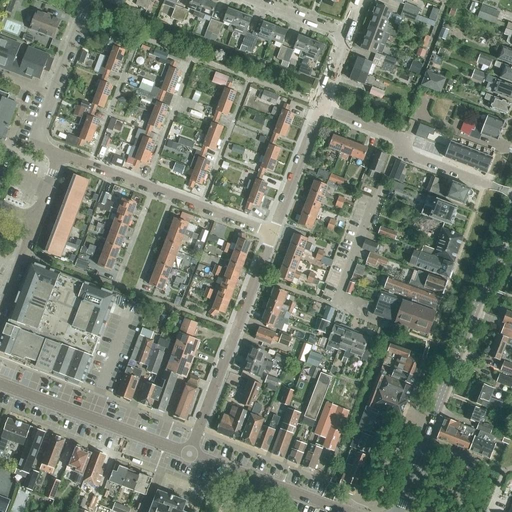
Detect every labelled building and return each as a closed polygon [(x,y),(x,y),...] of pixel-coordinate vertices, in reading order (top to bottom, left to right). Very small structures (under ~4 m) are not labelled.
[(144,0),(142,7),(148,9),(151,0),(144,0)] [(164,0),(163,5),(175,9),(171,18),(177,20),(182,8),(176,6),(177,4),(178,0),(164,0)] [(193,16),(199,18),(201,13),(200,13),(205,0),(192,0),(189,9),(195,11),(193,16)] [(217,4),(205,0),(200,13),(201,13),(199,18),(199,19),(203,20),(205,15),(212,17),(217,4)] [(403,9),(414,13),(416,7),(405,3),(403,9)] [(387,21),(394,24),(397,15),(391,13),(391,11),(377,5),(373,16),(387,21)] [(481,6),(477,18),(495,23),(499,12),(481,6)] [(188,10),(182,8),(177,20),(183,23),(188,10)] [(454,17),(457,9),(452,8),(449,15),(454,17)] [(240,13),(229,9),(224,22),(230,24),(228,30),(234,32),(240,13)] [(414,13),(403,9),(400,16),(411,20),(415,22),(418,15),(414,13)] [(37,11),(30,29),(53,38),(60,20),(37,11)] [(247,47),(248,47),(253,35),(246,32),(252,17),(240,13),(234,32),(245,36),(241,45),(242,45),(247,47)] [(20,30),(23,21),(10,16),(7,25),(20,30)] [(386,26),(387,21),(373,16),(369,27),(390,34),(403,39),(404,36),(401,35),(401,34),(395,32),(396,31),(392,30),(392,29),(386,26)] [(213,34),(217,22),(211,19),(207,32),(213,34)] [(217,22),(213,34),(218,36),(223,24),(217,22)] [(271,39),(276,27),(264,22),(260,35),(271,39)] [(287,31),(276,27),(271,39),(282,44),(287,31)] [(369,27),(365,38),(385,45),(390,34),(369,27)] [(439,37),(446,40),(449,31),(442,29),(439,37)] [(34,38),(24,34),(22,40),(32,43),(34,38)] [(258,37),(253,35),(248,47),(254,49),(258,37)] [(0,36),(0,66),(12,71),(16,61),(14,61),(21,44),(0,36)] [(304,59),(311,40),(299,36),(295,49),(302,51),(299,57),(304,59)] [(113,48),(110,57),(121,61),(125,50),(119,48),(121,42),(111,38),(108,46),(113,48)] [(385,45),(365,38),(361,48),(375,54),(376,51),(382,54),(385,45)] [(311,40),(304,59),(300,69),(299,72),(310,77),(312,70),(308,65),(310,59),(316,61),(319,53),(323,55),(326,46),(322,44),(311,40)] [(283,60),(288,48),(282,46),(277,58),(283,60)] [(18,73),(31,78),(33,75),(40,78),(49,55),(28,47),(18,73)] [(511,50),(502,47),(497,59),(511,65),(511,50)] [(288,48),(283,60),(284,61),(282,65),(288,68),(290,63),(289,63),(294,50),(288,48)] [(428,50),(421,48),(418,56),(425,58),(428,50)] [(82,49),(77,62),(83,64),(87,51),(82,49)] [(177,83),(181,71),(174,69),(176,62),(172,61),(172,62),(166,60),(168,54),(155,49),(153,55),(163,58),(161,64),(170,67),(166,79),(177,83)] [(493,59),(480,54),(478,60),(491,65),(493,59)] [(383,62),(394,66),(396,59),(385,55),(383,62)] [(117,73),(121,61),(110,57),(105,56),(99,73),(103,75),(108,77),(110,70),(117,73)] [(354,68),(368,73),(372,63),(358,57),(354,68)] [(415,61),(411,71),(420,74),(424,65),(415,61)] [(511,67),(496,61),(494,66),(502,69),(499,77),(511,82),(511,67)] [(394,66),(383,62),(380,68),(392,72),(394,66)] [(364,85),(368,73),(354,68),(349,79),(364,85)] [(427,69),(421,85),(441,93),(447,79),(431,73),(432,71),(427,69)] [(486,76),(475,71),(473,76),(484,81),(486,76)] [(225,88),(221,99),(232,103),(236,92),(229,90),(231,84),(231,83),(233,79),(216,73),(212,84),(225,88)] [(103,75),(97,92),(108,96),(112,85),(106,83),(108,77),(103,75)] [(511,85),(487,76),(486,81),(496,85),(492,93),(511,100),(511,85)] [(143,79),(139,89),(142,90),(150,93),(153,87),(154,83),(143,79)] [(173,94),(177,83),(166,79),(161,90),(153,87),(150,93),(163,98),(165,91),(173,94)] [(371,87),(369,93),(382,98),(384,92),(371,87)] [(0,135),(4,136),(15,108),(17,102),(8,99),(9,94),(0,90),(0,135)] [(150,93),(142,90),(139,96),(143,97),(142,99),(156,104),(153,113),(164,118),(168,106),(161,103),(163,98),(150,93)] [(265,91),(261,100),(276,105),(279,96),(265,91)] [(97,92),(90,110),(95,111),(97,105),(103,108),(108,96),(97,92)] [(486,94),(484,99),(492,102),(490,108),(507,115),(511,104),(486,94)] [(221,99),(214,117),(219,118),(221,112),(228,115),(232,103),(221,99)] [(285,104),(278,121),(289,125),(294,114),(287,111),(289,105),(285,104)] [(77,105),(74,111),(83,114),(85,108),(81,106),(77,105)] [(90,110),(84,127),(95,131),(99,120),(93,117),(95,111),(90,110)] [(153,113),(149,124),(146,131),(150,133),(152,126),(160,129),(164,118),(153,113)] [(256,114),(253,121),(263,126),(266,118),(256,114)] [(462,128),(467,134),(469,137),(479,141),(482,134),(498,140),(505,122),(488,115),(484,126),(465,119),(462,128)] [(141,120),(130,116),(127,124),(138,128),(141,120)] [(214,117),(208,134),(219,138),(223,127),(216,124),(219,118),(214,117)] [(111,118),(107,129),(112,131),(117,120),(111,118)] [(285,137),(289,125),(278,121),(272,138),(276,140),(278,134),(285,137)] [(117,122),(114,129),(119,131),(122,124),(117,122)] [(423,124),(419,136),(430,140),(432,134),(436,136),(439,130),(423,124)] [(84,127),(79,138),(68,134),(65,143),(77,147),(78,145),(82,146),(84,140),(91,142),(95,131),(84,127)] [(146,131),(141,129),(134,146),(151,153),(155,141),(148,138),(150,133),(146,131)] [(208,134),(201,151),(205,153),(208,147),(215,150),(219,138),(208,134)] [(329,147),(340,151),(345,139),(333,135),(329,147)] [(105,136),(101,145),(108,147),(111,138),(105,136)] [(195,143),(180,138),(178,144),(192,149),(195,143)] [(274,146),(276,140),(272,138),(265,156),(276,160),(281,149),(274,146)] [(340,151),(351,156),(356,143),(345,139),(340,151)] [(168,141),(166,147),(176,150),(178,144),(168,141)] [(451,142),(446,158),(454,161),(460,145),(451,142)] [(368,148),(356,143),(351,156),(363,160),(368,148)] [(245,148),(234,145),(233,150),(244,154),(245,148)] [(460,145),(454,161),(459,163),(462,164),(468,148),(464,147),(460,145)] [(133,165),(137,167),(139,160),(147,163),(151,153),(134,146),(133,146),(126,162),(133,165)] [(468,148),(462,164),(469,167),(475,151),(468,148)] [(201,151),(197,150),(190,167),(195,169),(206,173),(210,162),(203,159),(205,153),(201,151)] [(387,155),(377,151),(367,175),(372,177),(374,171),(380,173),(387,155)] [(475,151),(469,167),(477,170),(483,154),(475,151)] [(483,154),(477,170),(487,173),(493,158),(483,154)] [(125,160),(113,156),(111,163),(122,168),(125,160)] [(265,156),(259,173),(263,174),(265,169),(272,171),(276,160),(265,156)] [(401,174),(405,164),(397,160),(390,178),(396,181),(399,174),(401,174)] [(224,161),(221,168),(227,170),(229,164),(224,161)] [(176,163),(173,171),(183,175),(186,167),(176,163)] [(417,166),(413,177),(428,183),(433,172),(417,166)] [(202,184),(206,173),(195,169),(188,186),(193,188),(195,181),(202,184)] [(263,174),(259,173),(255,182),(250,180),(247,188),(252,190),(263,194),(268,183),(261,181),(263,174)] [(74,175),(68,191),(82,196),(88,180),(74,175)] [(336,183),(338,177),(331,175),(329,181),(336,183)] [(345,180),(338,177),(336,183),(343,186),(345,180)] [(474,193),(470,189),(453,182),(450,189),(437,184),(438,180),(432,177),(427,190),(464,205),(467,197),(472,197),(474,193)] [(238,180),(236,186),(244,189),(247,183),(238,180)] [(351,185),(345,180),(343,186),(358,192),(361,183),(359,183),(357,187),(351,185)] [(310,192),(323,197),(324,197),(328,198),(329,194),(325,193),(328,186),(314,181),(310,192)] [(393,181),(390,187),(397,190),(399,183),(393,181)] [(364,189),(363,195),(371,197),(373,191),(364,189)] [(259,206),(263,194),(252,190),(246,208),(250,209),(252,203),(259,206)] [(77,208),(82,196),(68,191),(62,206),(70,208),(76,211),(77,208)] [(99,202),(111,207),(113,202),(107,200),(109,194),(103,192),(99,202)] [(310,192),(306,202),(319,207),(323,197),(310,192)] [(457,207),(428,195),(424,205),(425,205),(421,214),(451,226),(455,217),(454,217),(455,213),(457,207)] [(123,198),(118,210),(133,215),(137,204),(123,198)] [(118,210),(111,207),(99,202),(99,203),(97,207),(116,215),(114,221),(129,226),(133,215),(118,210)] [(315,218),(319,207),(306,202),(302,213),(315,218)] [(61,208),(57,221),(70,226),(76,211),(70,208),(62,206),(61,208)] [(182,212),(179,219),(189,223),(190,219),(193,220),(194,216),(182,212)] [(311,229),(315,218),(302,213),(298,224),(311,229)] [(197,240),(204,242),(208,232),(202,229),(199,235),(194,233),(186,230),(189,223),(179,219),(174,217),(170,229),(184,234),(184,235),(192,239),(192,237),(198,239),(197,240)] [(65,241),(70,226),(57,221),(51,236),(65,241)] [(106,230),(110,232),(124,237),(129,226),(114,221),(112,227),(108,226),(106,230)] [(381,227),(378,233),(395,239),(397,233),(381,227)] [(454,263),(464,236),(443,228),(435,250),(423,245),(421,251),(454,263)] [(180,245),(184,235),(184,234),(170,229),(166,240),(180,245)] [(110,232),(106,243),(120,248),(124,237),(110,232)] [(239,239),(234,251),(247,255),(251,243),(245,241),(245,233),(239,233),(239,239)] [(290,244),(304,250),(309,252),(312,245),(306,243),(308,238),(294,233),(290,244)] [(207,241),(217,244),(219,238),(209,234),(207,241)] [(59,257),(65,241),(51,236),(45,252),(59,257)] [(176,258),(183,261),(184,259),(191,262),(191,263),(195,265),(197,260),(185,255),(178,252),(180,245),(166,240),(162,251),(176,256),(176,258)] [(378,244),(366,240),(362,249),(374,253),(378,244)] [(106,243),(102,254),(116,259),(120,248),(106,243)] [(299,260),(304,250),(290,244),(286,255),(299,260)] [(92,256),(94,251),(88,248),(88,249),(82,247),(80,253),(86,255),(87,254),(92,256)] [(243,267),(247,255),(234,251),(229,249),(224,247),(222,250),(228,252),(227,253),(233,255),(230,262),(243,267)] [(426,270),(432,257),(421,253),(421,251),(417,249),(416,251),(415,251),(410,264),(416,266),(426,270)] [(162,251),(158,262),(172,267),(176,258),(176,256),(162,251)] [(387,266),(389,260),(370,253),(367,262),(376,266),(378,263),(387,266)] [(112,270),(116,259),(102,254),(98,265),(112,270)] [(295,271),(299,260),(286,255),(282,266),(295,271)] [(432,257),(426,270),(449,278),(454,265),(432,257)] [(86,270),(89,264),(78,259),(75,266),(86,270)] [(184,259),(183,261),(182,265),(189,267),(191,263),(191,262),(184,259)] [(158,262),(154,273),(168,278),(172,267),(158,262)] [(238,278),(243,267),(230,262),(226,274),(238,278)] [(116,295),(30,263),(0,341),(0,350),(12,355),(35,364),(34,368),(42,371),(50,374),(51,370),(63,375),(79,380),(83,382),(116,295)] [(282,266),(278,277),(291,282),(297,284),(300,278),(301,274),(295,272),(295,271),(282,266)] [(224,278),(226,274),(221,272),(214,269),(212,274),(224,278)] [(447,282),(448,281),(422,272),(419,271),(415,282),(411,280),(409,284),(424,289),(424,287),(443,294),(444,293),(443,293),(447,282)] [(164,289),(168,278),(154,273),(149,284),(164,289)] [(234,290),(238,278),(226,274),(224,278),(222,285),(234,290)] [(363,277),(354,274),(352,280),(361,283),(363,277)] [(389,277),(385,288),(419,300),(418,304),(436,311),(437,307),(438,307),(442,297),(389,277)] [(181,284),(175,281),(173,287),(180,289),(182,284),(181,284)] [(354,284),(350,282),(346,293),(350,295),(354,284)] [(234,290),(222,285),(216,283),(213,290),(207,288),(205,292),(211,294),(211,295),(217,298),(217,297),(230,301),(234,290)] [(283,304),(287,292),(274,287),(269,299),(283,304)] [(436,312),(435,313),(403,301),(403,300),(380,292),(372,313),(428,334),(436,313),(436,312)] [(225,313),(230,301),(217,297),(217,298),(213,308),(209,312),(214,316),(219,311),(225,313)] [(278,316),(283,304),(269,299),(265,311),(278,316)] [(335,309),(327,306),(322,319),(330,322),(335,309)] [(265,311),(260,322),(274,327),(277,320),(282,322),(287,324),(289,320),(283,318),(278,316),(265,311)] [(511,313),(507,311),(503,323),(505,323),(501,335),(511,339),(511,313)] [(330,323),(318,318),(314,330),(326,334),(330,323)] [(184,319),(176,342),(197,350),(200,341),(193,338),(198,324),(184,319)] [(339,327),(335,326),(329,340),(325,350),(330,352),(332,348),(338,350),(339,348),(347,327),(341,325),(340,326),(339,327)] [(259,327),(255,339),(271,345),(273,339),(279,341),(279,342),(289,346),(292,337),(282,334),(282,336),(275,333),(276,333),(275,332),(274,334),(268,331),(268,330),(259,327)] [(353,329),(347,327),(339,348),(346,351),(341,362),(346,363),(348,359),(357,334),(353,333),(354,331),(353,329)] [(367,362),(371,350),(365,348),(369,338),(368,338),(369,337),(368,335),(364,333),(362,334),(362,336),(357,334),(348,359),(353,361),(355,355),(362,357),(361,359),(367,362)] [(511,339),(501,335),(498,334),(490,357),(500,361),(507,343),(511,344),(511,339)] [(139,335),(130,359),(144,364),(154,340),(139,335)] [(178,374),(178,376),(186,379),(197,350),(176,342),(166,370),(178,374)] [(166,348),(158,345),(156,344),(146,370),(157,374),(165,353),(164,353),(166,348)] [(410,352),(390,345),(388,351),(399,355),(395,368),(416,377),(422,360),(419,359),(421,355),(410,351),(410,352)] [(251,346),(247,358),(271,368),(273,362),(267,360),(266,361),(263,360),(266,352),(251,346)] [(277,354),(274,360),(285,364),(287,358),(277,354)] [(301,354),(299,360),(306,362),(308,357),(301,354)] [(310,354),(306,363),(318,367),(321,358),(310,354)] [(271,368),(247,358),(243,370),(257,375),(258,374),(262,376),(264,370),(270,372),(271,368)] [(511,365),(505,362),(501,371),(511,374),(511,365)] [(128,364),(116,394),(131,400),(142,370),(128,364)] [(320,370),(313,367),(309,377),(317,379),(320,370)] [(416,377),(395,368),(394,368),(392,368),(389,376),(405,382),(405,383),(413,387),(416,377)] [(178,376),(178,374),(166,370),(152,408),(164,412),(178,376)] [(332,377),(320,373),(304,416),(315,420),(332,377)] [(402,416),(413,387),(405,383),(378,373),(367,406),(373,408),(375,409),(377,406),(402,416)] [(173,416),(186,420),(198,388),(196,387),(199,378),(190,374),(187,383),(185,383),(173,416)] [(497,382),(511,388),(511,387),(511,378),(500,374),(497,382)] [(278,387),(280,380),(268,376),(265,383),(269,384),(273,386),(278,387)] [(223,414),(217,432),(239,440),(261,384),(248,379),(239,403),(249,407),(247,411),(232,405),(228,416),(223,414)] [(139,402),(151,407),(159,388),(146,383),(139,402)] [(486,407),(500,412),(503,403),(491,398),(494,389),(489,387),(479,383),(472,402),(486,407)] [(289,407),(294,391),(287,389),(281,404),(289,407)] [(349,410),(326,402),(314,434),(326,438),(323,446),(334,450),(349,410)] [(251,414),(240,441),(253,446),(264,419),(257,416),(261,405),(256,403),(251,414)] [(490,435),(491,433),(493,427),(484,424),(486,419),(484,417),(486,411),(471,405),(466,419),(479,424),(477,430),(490,435)] [(288,408),(272,454),(284,459),(301,413),(288,408)] [(358,430),(362,432),(363,430),(376,435),(384,416),(366,409),(358,430)] [(263,425),(254,447),(267,451),(280,417),(274,415),(270,427),(263,425)] [(16,421),(8,418),(1,438),(3,438),(0,444),(0,454),(3,456),(9,440),(18,444),(18,443),(24,445),(31,427),(22,423),(21,422),(18,421),(16,421)] [(475,430),(445,418),(437,438),(468,450),(475,430)] [(45,431),(33,427),(17,469),(28,473),(23,488),(32,491),(39,472),(31,469),(45,431)] [(475,437),(473,441),(469,450),(489,458),(491,459),(496,445),(492,444),(495,437),(480,431),(478,438),(475,437)] [(375,437),(362,432),(358,442),(353,440),(350,446),(368,453),(375,437)] [(53,474),(58,460),(66,440),(53,435),(50,444),(41,468),(40,469),(53,474)] [(287,460),(298,465),(306,444),(295,440),(287,460)] [(311,444),(302,466),(314,470),(322,448),(311,444)] [(83,449),(82,446),(78,445),(74,446),(67,467),(72,469),(71,471),(76,473),(73,482),(79,485),(92,453),(83,449)] [(98,478),(106,455),(95,451),(87,474),(98,478)] [(352,465),(347,463),(341,480),(355,485),(367,455),(358,452),(352,465)] [(122,486),(128,469),(116,465),(109,481),(122,486)] [(140,474),(128,469),(122,486),(134,491),(140,474)] [(153,479),(140,474),(134,491),(146,495),(153,479)] [(61,481),(51,478),(45,496),(54,500),(61,481)] [(95,490),(100,492),(105,480),(99,478),(95,490)] [(183,511),(186,502),(158,491),(150,511),(183,511)] [(5,511),(10,500),(0,496),(0,510),(3,511),(5,511)] [(115,503),(112,511),(115,511),(129,511),(131,510),(115,503)]
